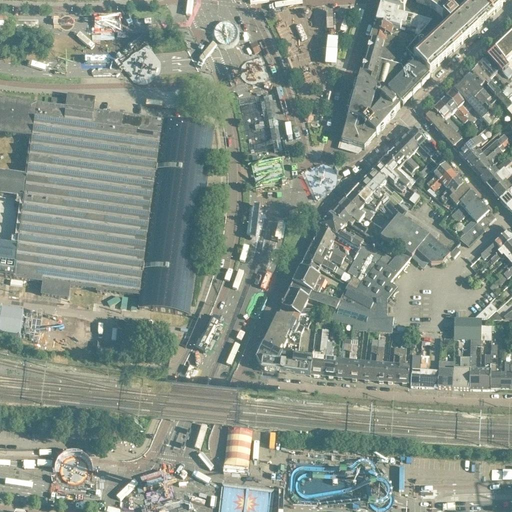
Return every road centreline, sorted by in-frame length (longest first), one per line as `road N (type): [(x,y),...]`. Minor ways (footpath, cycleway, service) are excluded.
road 1 (tertiary): [(223,45),(252,131),(256,209),(237,289),(158,485)]
road 2 (tertiary): [(511,507),(376,509),(178,488)]
road 3 (tertiary): [(178,488),(254,299),(276,197)]
road 4 (residential): [(261,384),(511,402)]
road 5 (tertiary): [(0,66),(167,64),(223,45)]
road 6 (tertiary): [(211,18),(0,27)]
road 7 (tertiary): [(276,183),(262,84),(239,35)]
road 8 (tertiary): [(0,487),(151,509)]
road 9 (unclassified): [(412,113),(511,223)]
road 10 (residential): [(412,113),(511,19)]
